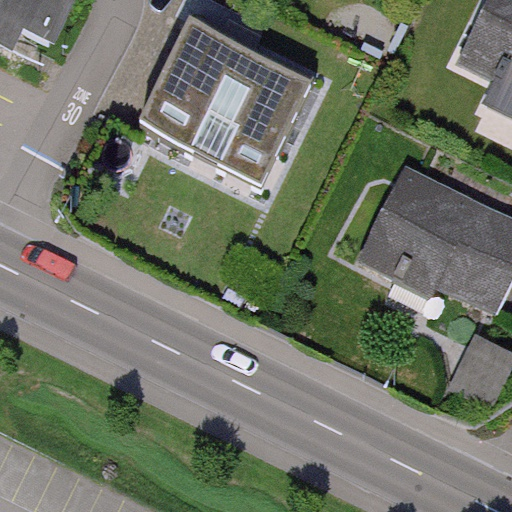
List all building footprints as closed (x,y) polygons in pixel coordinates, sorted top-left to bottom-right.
[(22,49),(51,63),(82,1),(80,0),(0,0),(0,60),(13,67),(22,49)] [(511,0),(499,0),(462,72),(500,91),(488,114),(511,126),(511,0)] [(145,137),(265,197),(320,89),(199,29),(145,137)] [(437,297),(499,329),(511,304),(511,229),(406,174),(356,269),(431,308),(437,297)] [(457,396),(505,412),(511,392),(511,351),(476,340),(457,396)]
